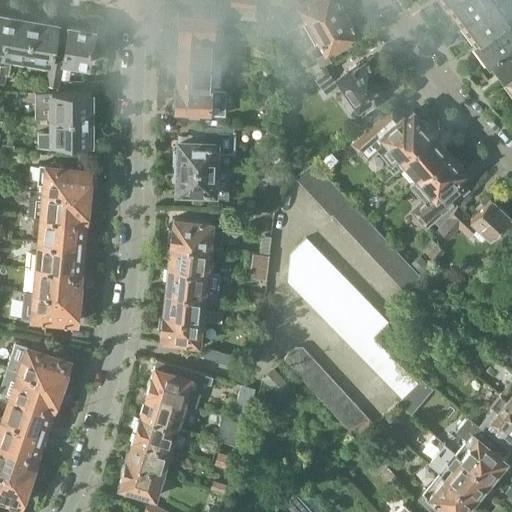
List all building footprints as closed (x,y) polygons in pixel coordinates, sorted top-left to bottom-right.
[(256,0),(230,0),(230,5),(234,5),(255,8),(256,0)] [(297,0),(278,0),(270,4),(279,20),(284,17),(290,29),(308,18),(320,39),(313,43),(307,47),(314,58),(319,55),(325,52),(355,35),(350,26),(353,24),(339,0),(311,0),(301,6),(297,0)] [(452,0),(449,2),(464,22),(494,0),(452,0)] [(511,0),(494,0),(464,22),(478,41),(511,16),(511,0)] [(234,5),(233,19),(258,19),(256,9),(255,8),(234,5)] [(178,36),(213,36),(214,11),(179,9),(178,36)] [(0,53),(2,53),(9,15),(0,13),(0,53)] [(2,53),(27,57),(33,19),(9,15),(2,53)] [(511,16),(478,41),(476,43),(490,62),(492,60),(511,46),(511,16)] [(55,40),(58,23),(33,19),(27,57),(51,62),(55,40)] [(49,77),(60,79),(64,60),(88,64),(94,29),(68,25),(65,42),(55,40),(51,62),(49,77)] [(177,60),(212,62),(212,61),(213,36),(178,36),(177,60)] [(511,46),(492,60),(507,80),(511,76),(511,46)] [(316,62),(310,65),(315,74),(333,64),(325,52),(319,55),(314,58),(316,62)] [(371,96),(389,84),(379,70),(382,67),(382,63),(378,57),(374,55),(370,58),(370,57),(360,64),(358,62),(337,77),(362,113),(376,103),(371,96)] [(175,85),(219,88),(221,88),(222,62),(212,61),(212,62),(177,60),(175,85)] [(327,69),(315,78),(325,93),(338,84),(327,69)] [(59,86),(60,79),(49,77),(47,76),(45,84),(59,86)] [(286,91),(280,81),(271,86),(277,96),(286,91)] [(218,114),(219,88),(175,85),(174,112),(218,114)] [(41,91),(35,91),(35,117),(51,117),(91,117),(91,92),(60,92),(56,92),(51,92),(41,91)] [(371,126),(351,143),(366,161),(377,151),(390,165),(379,175),(381,177),(400,160),(432,132),(412,109),(404,116),(402,114),(396,119),(392,114),(385,121),(382,118),(372,127),(371,126)] [(51,132),(38,132),(38,147),(66,150),(66,142),(90,143),(91,117),(51,117),(51,132)] [(228,117),(217,117),(216,125),(233,126),(234,118),(228,118),(228,117)] [(174,150),(174,165),(213,166),(214,152),(217,152),(226,152),(233,152),(233,131),(232,131),(232,127),(204,126),(204,141),(196,141),(196,136),(179,136),(178,150),(174,150)] [(400,160),(381,177),(384,181),(393,173),(394,174),(404,164),(405,166),(404,167),(415,179),(416,181),(449,151),(432,132),(400,160)] [(415,179),(409,183),(424,200),(413,210),(424,224),(465,188),(456,178),(465,170),(449,151),(416,181),(415,179)] [(305,187),(322,171),(314,162),(295,177),(305,187)] [(26,178),(25,188),(33,189),(43,190),(87,194),(90,168),(40,164),(38,179),(26,178)] [(174,165),(173,179),(177,179),(177,194),(194,194),(194,196),(228,197),(229,166),(213,166),(174,165)] [(271,171),(271,183),(282,183),(282,172),(271,171)] [(305,187),(313,197),(331,180),(322,171),(305,187)] [(331,180),(313,197),(322,206),(339,189),(331,180)] [(33,189),(31,214),(35,215),(85,219),(87,194),(43,190),(33,189)] [(339,189),(322,206),(330,215),(332,213),(348,198),(339,189)] [(467,234),(476,224),(490,236),(501,225),(504,227),(510,220),(508,217),(510,215),(490,196),(471,216),(458,204),(436,227),(446,237),(457,225),(467,234)] [(355,206),(348,198),(332,213),(339,221),(355,206)] [(209,217),(228,219),(230,206),(210,206),(209,217)] [(355,206),(339,221),(346,229),(362,213),(355,206)] [(362,213),(346,229),(353,236),(369,221),(362,213)] [(35,215),(33,232),(39,233),(39,241),(82,245),(85,219),(35,215)] [(171,240),(171,242),(209,246),(221,247),(224,221),(193,218),(193,219),(174,217),(173,228),(169,228),(167,240),(171,240)] [(353,236),(360,244),(377,229),(369,221),(353,236)] [(377,229),(360,244),(368,251),(384,236),(377,229)] [(269,253),(271,235),(264,235),(261,237),(260,252),(269,253)] [(384,236),(368,251),(375,259),(391,244),(384,236)] [(306,237),(290,252),(298,260),(313,244),(306,237)] [(30,265),(36,266),(80,270),(82,245),(39,241),(33,240),(32,249),(30,265)] [(209,246),(171,242),(168,266),(206,270),(209,246)] [(435,242),(426,253),(435,260),(444,250),(435,242)] [(321,252),(313,244),(298,260),(305,267),(321,252)] [(391,244),(375,259),(382,267),(398,252),(391,244)] [(253,252),(250,275),(266,277),(269,253),(253,252)] [(313,275),(305,267),(298,260),(290,252),(287,280),(289,283),(297,290),(313,275)] [(305,267),(313,275),(328,260),(321,252),(305,267)] [(398,252),(382,267),(389,274),(405,259),(398,252)] [(418,254),(410,263),(417,270),(426,262),(418,254)] [(213,259),(212,271),(220,271),(228,272),(230,261),(213,259)] [(405,259),(389,274),(396,282),(412,267),(405,259)] [(328,260),(313,275),(320,283),(336,267),(328,260)] [(36,266),(34,291),(78,295),(80,270),(36,266)] [(212,271),(206,270),(168,266),(166,290),(203,294),(217,295),(220,271),(212,271)] [(343,275),(336,267),(320,283),(327,290),(343,275)] [(412,267),(396,282),(405,292),(419,274),(412,267)] [(304,298),(320,283),(313,275),(297,290),(304,298)] [(351,283),(343,275),(327,290),(335,298),(351,283)] [(320,283),(304,298),(312,306),(327,290),(320,283)] [(342,305),(358,290),(351,283),(335,298),(342,305)] [(424,299),(410,287),(402,297),(416,308),(424,299)] [(23,290),(21,316),(31,317),(75,321),(78,295),(34,291),(23,290)] [(163,314),(201,319),(221,321),(222,311),(202,309),(203,294),(166,290),(163,314)] [(319,313),(335,298),(327,290),(312,306),(319,313)] [(342,305),(350,313),(365,298),(358,290),(342,305)] [(252,291),(250,299),(263,301),(264,293),(252,291)] [(319,313),(327,321),(342,305),(335,298),(319,313)] [(357,320),(373,305),(365,298),(350,313),(357,320)] [(327,321),(334,328),(350,313),(342,305),(327,321)] [(357,320),(365,328),(380,313),(373,305),(357,320)] [(350,313),(334,328),(341,336),(357,320),(350,313)] [(365,328),(372,336),(388,321),(380,313),(365,328)] [(201,319),(163,314),(163,316),(159,315),(158,327),(161,328),(160,338),(180,341),(180,342),(198,344),(201,319)] [(365,328),(357,320),(341,336),(349,344),(365,328)] [(356,351),(372,336),(365,328),(349,344),(356,351)] [(356,351),(364,359),(380,343),(372,336),(356,351)] [(15,341),(7,365),(19,369),(60,383),(69,359),(44,351),(42,346),(34,343),(29,345),(27,345),(15,341)] [(371,367),(387,351),(380,343),(364,359),(371,367)] [(230,353),(207,346),(204,357),(227,363),(230,353)] [(307,351),(302,346),(297,346),(283,358),(291,366),(307,351)] [(291,366),(299,374),(315,359),(307,351),(291,366)] [(387,351),(371,367),(379,374),(395,359),(387,351)] [(315,359),(299,374),(306,383),(322,368),(315,359)] [(395,359),(379,374),(386,382),(402,366),(395,359)] [(154,367),(147,391),(183,402),(193,405),(201,381),(210,384),(213,376),(162,360),(162,362),(160,368),(154,367)] [(7,365),(0,385),(0,389),(10,393),(52,407),(60,383),(19,369),(7,365)] [(402,366),(386,382),(394,389),(410,374),(402,366)] [(262,378),(279,397),(291,386),(274,367),(262,378)] [(322,368),(306,383),(314,391),(330,376),(322,368)] [(415,369),(410,374),(416,381),(421,376),(415,369)] [(410,374),(394,389),(401,397),(407,391),(417,382),(416,381),(410,374)] [(330,376),(314,391),(321,399),(338,384),(330,376)] [(511,376),(499,392),(511,401),(511,376)] [(245,421),(255,388),(240,384),(230,417),(242,421),(245,421)] [(345,392),(338,384),(321,399),(329,407),(345,392)] [(147,391),(140,414),(176,425),(183,402),(147,391)] [(401,397),(398,400),(411,413),(419,404),(407,391),(401,397)] [(345,392),(329,407),(337,416),(353,401),(345,392)] [(487,414),(479,424),(510,449),(511,446),(511,401),(499,392),(489,405),(493,407),(487,414)] [(10,393),(2,417),(44,431),(52,407),(10,393)] [(353,401),(337,416),(344,424),(361,409),(353,401)] [(361,409),(344,424),(352,432),(368,417),(361,409)] [(140,414),(133,437),(169,448),(176,425),(140,414)] [(222,415),(215,437),(236,443),(242,421),(230,417),(222,415)] [(467,415),(455,430),(466,438),(455,452),(489,480),(505,459),(503,457),(510,449),(479,424),(467,415)] [(2,417),(0,423),(0,443),(36,455),(44,431),(2,417)] [(368,417),(352,432),(360,440),(375,424),(368,417)] [(133,437),(126,460),(162,471),(169,448),(133,437)] [(0,443),(0,469),(28,479),(36,455),(0,443)] [(447,446),(431,465),(438,471),(473,499),(489,480),(455,452),(447,446)] [(208,462),(232,468),(235,456),(217,450),(215,459),(210,457),(208,462)] [(377,473),(390,462),(379,450),(375,453),(372,450),(365,457),(368,460),(366,461),(377,473)] [(126,460),(118,486),(154,497),(162,471),(126,460)] [(0,497),(19,504),(28,479),(0,469),(0,497)] [(422,491),(417,498),(429,511),(462,511),(473,499),(438,471),(422,491)] [(280,475),(269,485),(284,502),(284,501),(295,492),(280,475)] [(227,483),(212,479),(210,488),(224,492),(227,483)] [(303,485),(295,492),(312,511),(322,511),(323,511),(325,510),(303,485)] [(312,511),(295,492),(284,501),(293,511),(312,511)] [(171,511),(150,501),(144,511),(171,511)] [(394,511),(412,511),(405,503),(394,511)]
